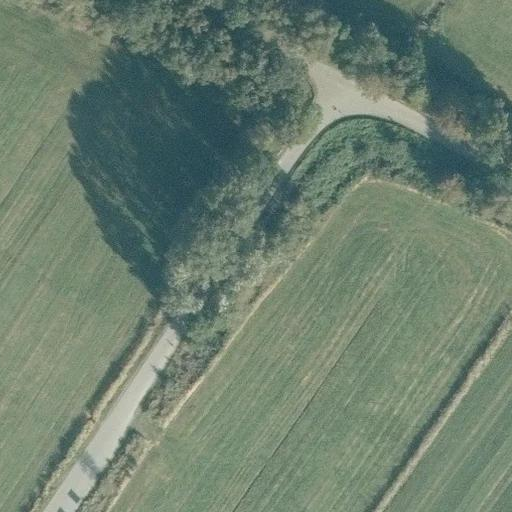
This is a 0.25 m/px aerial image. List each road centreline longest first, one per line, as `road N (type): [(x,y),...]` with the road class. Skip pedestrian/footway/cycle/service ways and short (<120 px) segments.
road 1 (unclassified): [(51,511),(342,81)]
road 2 (unclassified): [(342,81),(511,174)]
road 3 (unclassified): [(194,0),(342,81)]
